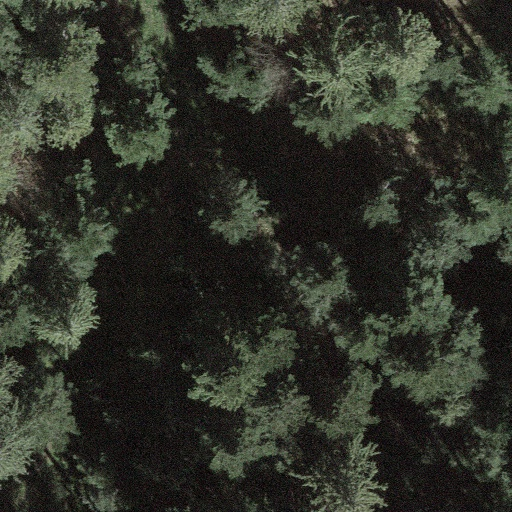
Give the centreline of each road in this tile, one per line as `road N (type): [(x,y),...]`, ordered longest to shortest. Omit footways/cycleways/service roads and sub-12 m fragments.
road 1 (track): [(157,0),(187,104),(150,511)]
road 2 (track): [(375,511),(162,368)]
